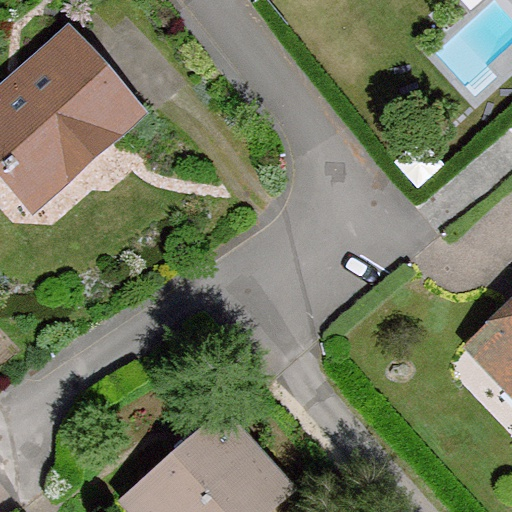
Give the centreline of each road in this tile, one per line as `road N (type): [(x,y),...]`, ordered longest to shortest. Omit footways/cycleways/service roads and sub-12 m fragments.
road 1 (residential): [(215,0),(309,117),(327,160),(317,196),(246,262)]
road 2 (residential): [(246,262),(254,306),(426,511)]
road 3 (residential): [(246,262),(29,412)]
road 4 (unknown): [(327,160),(403,200),(442,205),(511,150)]
